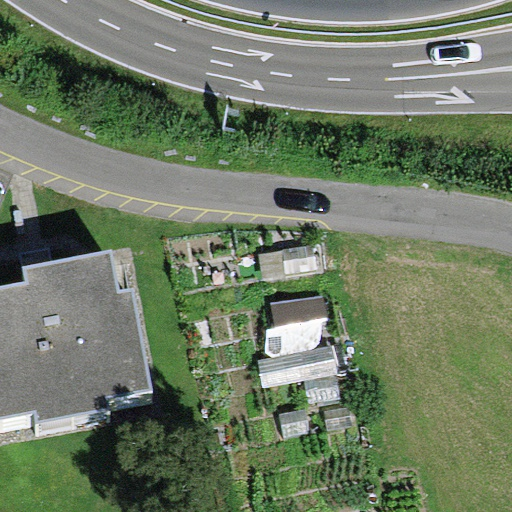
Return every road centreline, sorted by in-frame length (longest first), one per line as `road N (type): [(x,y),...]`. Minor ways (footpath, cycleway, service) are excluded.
road 1 (residential): [(511,230),(147,186),(0,134)]
road 2 (motorway): [(65,0),(166,47),(223,63),(387,79)]
road 3 (motorway): [(387,79),(511,50)]
road 4 (motorway): [(387,79),(511,86)]
